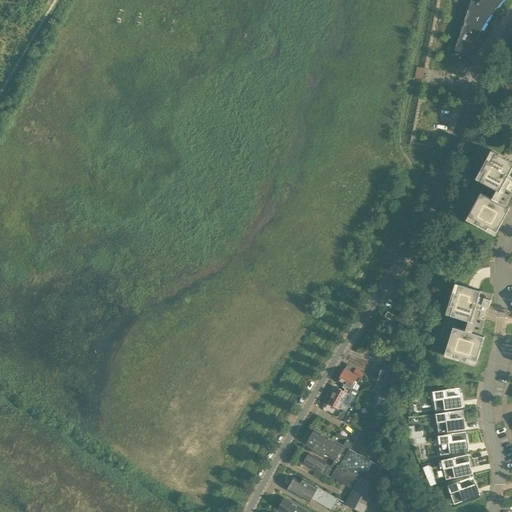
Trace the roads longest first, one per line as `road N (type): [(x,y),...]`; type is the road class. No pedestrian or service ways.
road 1 (unclassified): [(248,511),(344,344),(421,231),(472,84),(511,22)]
road 2 (residential): [(498,490),(486,393),(501,321),(500,260),(511,222)]
